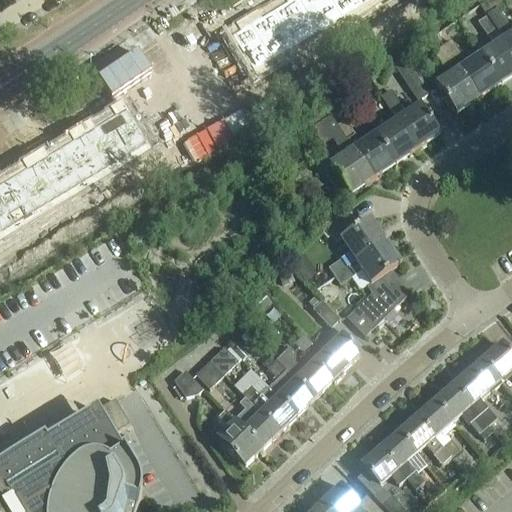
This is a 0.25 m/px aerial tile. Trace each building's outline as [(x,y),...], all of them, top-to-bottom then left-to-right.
[(252,78),(381,0),(300,0),(231,42),(252,78)] [(459,0),(458,1),(464,10),(479,0),(459,0)] [(503,0),(493,0),(479,9),(486,19),(497,12),(507,5),(503,0)] [(493,49),(480,58),(501,89),(511,81),(511,58),(502,43),(486,19),(479,9),(470,15),(493,49)] [(511,36),(511,37),(509,34),(511,32),(497,12),(486,19),(502,43),(511,58),(511,36)] [(451,44),(442,50),(452,64),(461,59),(451,44)] [(452,64),(442,50),(434,56),(443,70),(452,64)] [(480,58),(457,73),(479,104),(501,89),(480,58)] [(413,76),(410,71),(403,62),(393,69),(417,105),(427,98),(421,89),(413,76)] [(418,65),(410,71),(413,76),(421,89),(430,83),(418,65)] [(479,104),(457,73),(435,88),(456,119),(479,104)] [(358,94),(352,106),(365,112),(371,100),(358,94)] [(382,100),(398,123),(418,153),(440,138),(419,108),(405,118),(400,110),(401,109),(391,94),(382,100)] [(0,243),(148,154),(126,119),(0,194),(0,243)] [(373,184),(337,130),(330,121),(311,134),(322,150),(333,143),(344,159),(329,169),(350,199),(373,184)] [(398,123),(374,139),(395,169),(418,153),(398,123)] [(346,124),(337,130),(373,184),(395,169),(374,139),(362,147),(346,124)] [(305,165),(295,147),(279,156),(289,174),(305,165)] [(328,272),(334,281),(385,246),(370,223),(359,231),(348,215),(325,231),(336,246),(339,244),(349,258),(328,272)] [(385,246),(334,281),(340,289),(361,275),(370,289),(367,291),(372,299),(347,323),(365,342),(409,299),(408,299),(407,299),(391,275),(401,269),(385,246)] [(290,274),(278,279),(282,289),(294,284),(290,274)] [(244,310),(255,323),(272,308),(260,296),(244,310)] [(340,324),(322,305),(313,314),(331,333),(340,324)] [(320,355),(320,356),(328,365),(324,369),(327,372),(323,376),(335,388),(344,379),(342,377),(360,359),(341,339),(322,357),(320,355)] [(469,372),(471,374),(472,374),(481,385),(486,380),(489,384),(494,380),(501,388),(502,388),(500,386),(510,377),(511,379),(511,360),(501,348),(482,365),(480,363),(469,372)] [(238,349),(232,355),(241,365),(247,359),(238,349)] [(210,366),(223,381),(238,367),(224,352),(210,366)] [(276,365),(314,404),(332,387),(334,389),(335,388),(323,376),(327,372),(324,369),(328,365),(320,356),(301,374),(295,367),(295,358),(289,352),(276,365)] [(271,361),(263,369),(268,374),(276,366),(271,361)] [(277,384),(269,392),(297,421),(314,404),(276,365),(276,366),(268,374),(277,384)] [(195,380),(209,394),(223,381),(209,367),(195,380)] [(472,374),(471,374),(452,390),(488,431),(497,423),(479,403),(489,395),(491,397),(501,388),(494,380),(489,384),(486,380),(481,385),(472,374)] [(174,386),(185,403),(197,400),(203,394),(185,375),(174,386)] [(452,390),(434,406),(452,427),(461,419),(483,444),(492,436),(488,431),(452,390)] [(250,391),(242,399),(280,438),(297,421),(269,392),(260,401),(250,391)] [(245,414),(234,425),(262,454),(280,438),(242,399),(245,403),(239,408),(245,414)] [(0,511),(137,511),(141,503),(141,499),(141,496),(141,491),(140,488),(140,485),(138,483),(138,481),(113,439),(129,428),(115,404),(97,415),(112,438),(104,443),(90,419),(0,473),(0,511)] [(434,406),(416,422),(434,443),(434,442),(452,427),(434,406)] [(262,454),(234,425),(224,415),(217,423),(226,432),(216,442),(226,451),(225,452),(245,471),(262,454)] [(416,422),(398,438),(416,458),(425,450),(443,470),(452,463),(442,452),(442,451),(434,442),(434,443),(416,422)] [(380,453),(406,483),(415,494),(424,486),(407,466),(416,458),(398,438),(380,453)] [(442,452),(452,463),(461,455),(451,444),(442,451),(442,452)] [(399,490),(406,483),(380,453),(361,470),(379,490),(390,480),(399,490)] [(319,506),(313,511),(377,511),(367,501),(358,510),(340,490),(321,508),(319,506)] [(373,502),(383,511),(401,511),(383,493),(373,502)]
